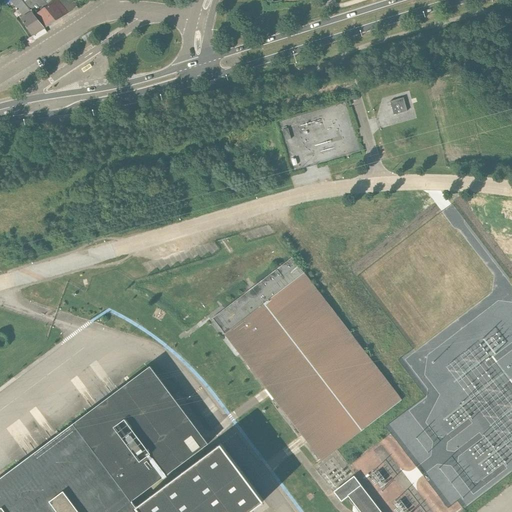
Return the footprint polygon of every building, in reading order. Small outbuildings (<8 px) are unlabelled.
[(44,29),(21,0),(3,0),(4,1),(6,5),(11,2),(16,9),(15,10),(19,16),(20,15),(19,16),(32,36),(44,29)] [(21,0),(44,29),(77,8),(70,0),(21,0)] [(0,39),(13,31),(0,9),(0,39)] [(80,37),(83,41),(94,35),(91,30),(80,37)] [(391,98),(394,113),(407,111),(405,96),(391,98)] [(401,400),(291,258),(212,319),(322,462),(401,400)] [(0,511),(138,511),(135,507),(130,500),(207,444),(149,367),(0,477),(0,511)] [(220,445),(135,507),(138,511),(249,511),(263,502),(220,445)] [(381,511),(352,473),(340,482),(363,511),(381,511)]
